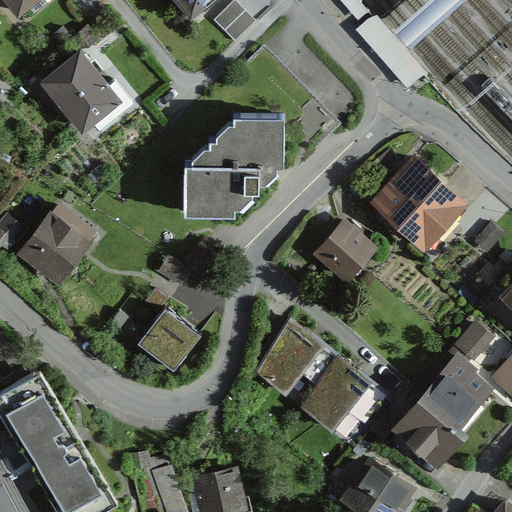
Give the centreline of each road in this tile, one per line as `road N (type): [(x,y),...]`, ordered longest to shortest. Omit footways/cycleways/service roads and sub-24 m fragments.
road 1 (residential): [(407,105),(263,245),(249,273),(229,368),(197,402),(153,405),(115,390),(0,291)]
road 2 (residential): [(303,0),(407,105)]
road 3 (residential): [(407,105),(452,125),(511,178)]
